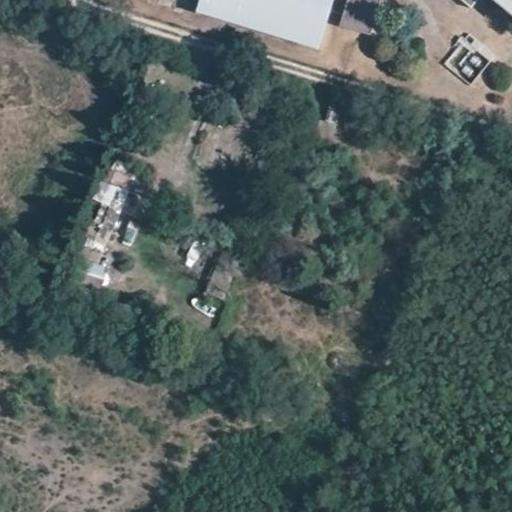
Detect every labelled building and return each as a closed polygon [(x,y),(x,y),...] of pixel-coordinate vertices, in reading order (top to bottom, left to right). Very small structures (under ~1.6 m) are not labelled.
[(335,0),(202,0),(198,14),(320,51),(335,0)] [(347,0),(339,28),(370,37),(381,0),(347,0)] [(477,0),(460,0),(471,8),(477,0)] [(511,0),(487,0),(511,21),(511,0)] [(477,84),(495,49),(463,33),(445,68),(477,84)] [(108,181),(104,179),(94,201),(104,205),(98,219),(115,227),(141,172),(117,161),(108,181)] [(247,317),(268,325),(281,287),(259,279),(247,317)]
